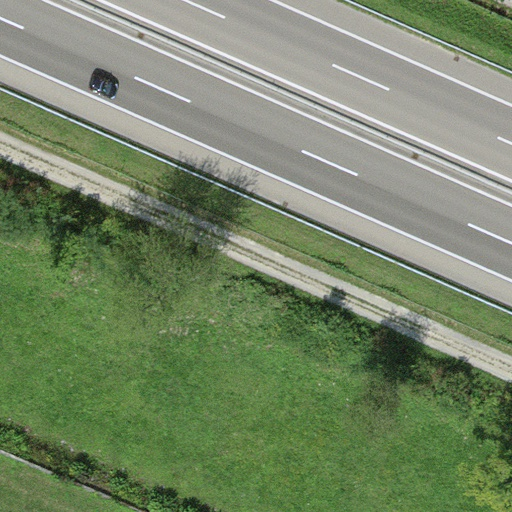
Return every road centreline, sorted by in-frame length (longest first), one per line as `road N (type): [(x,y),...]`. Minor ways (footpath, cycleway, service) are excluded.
road 1 (motorway): [(0,18),(511,243)]
road 2 (track): [(0,146),(511,369)]
road 3 (motorway): [(511,145),(182,0)]
